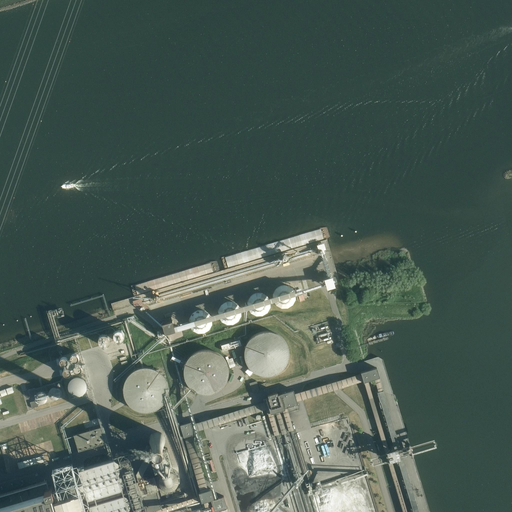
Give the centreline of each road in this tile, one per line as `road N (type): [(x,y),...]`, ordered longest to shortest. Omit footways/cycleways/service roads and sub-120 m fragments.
road 1 (unknown): [(349,368),(379,367),(424,511)]
road 2 (unknown): [(394,511),(364,415),(328,374)]
